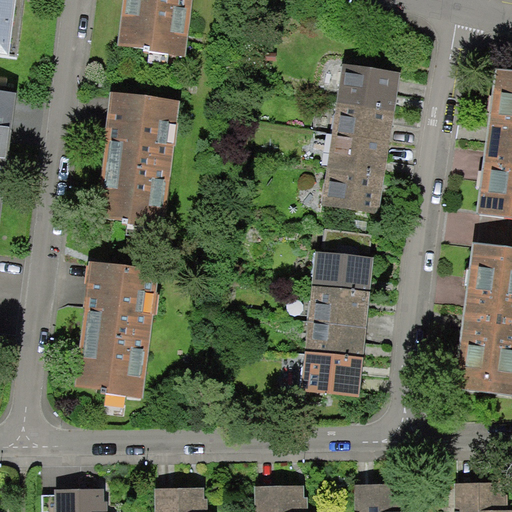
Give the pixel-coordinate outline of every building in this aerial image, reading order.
[(23,0),(0,0),(0,56),(17,59),(23,0)] [(144,49),(144,53),(149,54),(149,53),(182,57),(188,0),(127,0),(122,46),(144,49)] [(341,67),(338,89),(343,90),(341,102),(391,110),(392,99),(396,75),(341,67)] [(511,218),(511,72),(499,71),(493,114),(491,114),(487,141),(483,171),(486,171),(480,215),(511,218)] [(0,191),(4,162),(12,95),(0,93),(0,191)] [(108,157),(100,217),(122,220),(122,225),(127,225),(127,224),(160,228),(175,103),(116,96),(108,157)] [(341,102),(339,115),(334,114),(331,134),(385,142),(387,130),(391,110),(341,102)] [(385,142),(331,134),(328,154),(333,155),(331,167),(381,175),(382,163),(385,142)] [(324,180),(320,204),(375,212),(377,200),(381,175),(331,167),(329,180),(324,180)] [(312,276),(317,277),(315,289),(365,294),(367,282),(369,259),(358,258),(359,252),(370,254),(372,235),(325,229),(325,234),(316,233),(314,248),(336,250),(336,256),(314,254),(312,276)] [(470,288),(468,288),(465,315),(461,345),(463,345),(457,389),(511,396),(511,249),(476,244),(470,288)] [(154,272),(94,265),(87,324),(79,386),(101,389),(100,393),(106,394),(106,393),(138,397),(154,272)] [(314,302),(309,301),(307,321),(362,327),(363,315),(365,294),(315,289),(314,302)] [(307,321),(305,342),(310,342),(309,355),(359,360),(360,348),(362,327),(307,321)] [(307,367),(302,367),(300,389),(355,395),(356,381),(359,360),(309,355),(307,367)] [(511,511),(501,511),(501,484),(468,484),(457,485),(457,511),(454,511),(511,511)] [(401,511),(401,486),(368,486),(357,486),(357,511),(401,511)] [(301,511),(301,487),(268,488),(257,488),(257,511),(301,511)] [(201,511),(201,489),(168,489),(157,489),(157,511),(201,511)] [(57,495),(42,495),(42,511),(101,511),(101,490),(68,490),(57,490),(57,495)]
